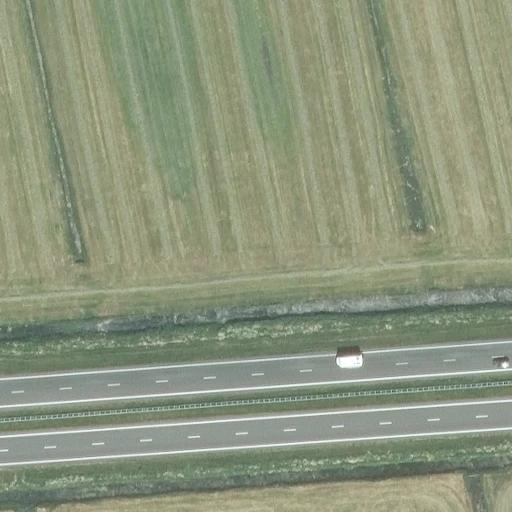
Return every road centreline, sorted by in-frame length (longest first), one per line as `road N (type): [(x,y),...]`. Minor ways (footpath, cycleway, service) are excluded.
road 1 (trunk): [(511,357),(0,395)]
road 2 (trunk): [(0,453),(511,416)]
